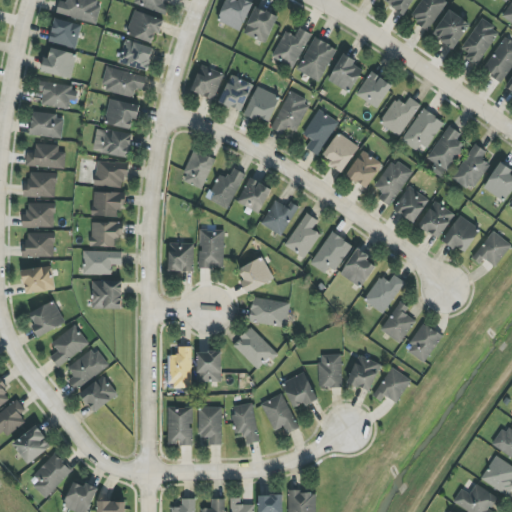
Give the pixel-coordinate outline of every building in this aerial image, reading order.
[(96,23),(100,0),(98,0),(68,0),(67,3),(59,1),(56,15),(96,23)] [(135,0),(134,3),(162,14),(167,0),(135,0)] [(241,31),(253,3),(246,0),(238,0),(238,1),(236,0),(226,0),(218,21),(241,31)] [(414,0),(383,0),(383,1),(405,15),(414,0)] [(447,2),(443,0),(421,0),(410,18),(428,30),(447,2)] [(511,1),(502,16),(511,23),(511,1)] [(266,44),(279,17),(256,7),(243,33),(266,44)] [(454,50),(471,25),(450,10),(432,34),(454,50)] [(162,19),(134,11),(127,36),(155,44),(162,19)] [(76,49),(82,25),(55,19),(49,43),(76,49)] [(468,53),(465,60),(479,67),(498,30),(479,20),(463,50),(468,53)] [(312,35),(300,28),(295,37),(286,31),(271,57),(293,69),(312,35)] [(297,70),(318,82),(337,50),(315,37),(297,70)] [(502,83),(511,67),(511,41),(505,37),(483,70),(502,83)] [(120,64),(148,71),(153,47),(124,41),(120,64)] [(77,54),(51,48),(49,59),(44,58),(41,72),(71,79),(77,54)] [(363,71),(355,66),(357,61),(343,54),(328,81),(351,93),(363,71)] [(213,100),(224,75),(202,65),(191,91),(213,100)] [(101,88),(134,98),(136,88),(143,90),(147,78),(107,67),(101,88)] [(393,86),(372,72),(356,94),(377,109),(393,86)] [(243,112),(252,83),(230,76),(221,105),(243,112)] [(76,102),(79,88),(38,82),(37,91),(43,92),(41,105),(68,110),(70,101),(76,102)] [(246,115),(270,123),(279,96),(255,88),(246,115)] [(283,134),(286,128),(298,132),(310,100),(287,91),(273,130),(283,134)] [(405,105),(396,99),(379,123),(399,137),(421,105),(410,97),(405,105)] [(139,105),(110,99),(104,124),(134,130),(139,105)] [(443,121),(421,109),(403,141),(426,153),(443,121)] [(318,156),(338,122),(318,110),(303,135),(311,139),(306,149),(318,156)] [(32,114),(31,136),(62,138),(63,115),(32,114)] [(435,165),(431,170),(442,178),(466,146),(457,139),(461,135),(450,126),(426,158),(435,165)] [(93,153),(130,158),(133,134),(96,129),(93,153)] [(359,146),(337,133),(324,156),(332,161),(330,166),(343,174),(359,146)] [(490,165),(483,160),(488,153),(474,144),(452,178),(473,192),(490,165)] [(26,168),(65,168),(65,152),(59,152),(59,145),(35,145),(35,152),(27,152),(26,168)] [(202,190),(216,160),(195,151),(181,180),(202,190)] [(366,189),(383,165),(363,151),(346,175),(366,189)] [(413,172),(394,159),(375,187),(382,193),(378,199),(390,207),(413,172)] [(95,186),(127,188),(128,163),(96,162),(95,186)] [(506,202),(511,191),(511,175),(510,175),(511,170),(511,168),(499,162),(484,189),(506,202)] [(228,179),(219,175),(207,199),(229,210),(245,174),(233,168),(228,179)] [(24,197),(56,198),(57,174),(30,172),(30,181),(24,181),(24,197)] [(238,203),(260,214),(272,189),(249,178),(238,203)] [(414,223),(429,199),(409,187),(394,211),(414,223)] [(126,207),(126,193),(93,192),(92,216),(121,217),(121,207),(126,207)] [(290,202),(288,207),(274,201),(262,226),(284,236),(298,206),(290,202)] [(455,214),(435,202),(419,227),(439,240),(455,214)] [(25,228),(55,228),(55,204),(25,204),(25,228)] [(307,258),(319,233),(313,230),(318,220),(304,213),(287,248),(307,258)] [(443,242),(466,254),(480,228),(457,216),(443,242)] [(123,247),(123,223),(92,222),(91,247),(123,247)] [(225,231),(199,231),(199,268),(224,269),(225,231)] [(480,264),(484,259),(495,268),(511,245),(492,231),(472,259),(480,264)] [(335,271),(353,246),(333,232),(310,264),(325,274),(330,268),(335,271)] [(25,258),(55,257),(55,233),(25,233),(25,258)] [(194,272),(194,244),(169,244),(169,272),(194,272)] [(369,256),(357,248),(341,275),(363,288),(376,266),(367,261),(369,256)] [(83,275),(112,276),(112,265),(122,265),(123,252),(83,251),(83,275)] [(244,281),(241,283),(246,293),(273,281),(263,258),(239,269),(244,281)] [(55,291),(53,267),(23,269),(26,293),(55,291)] [(383,314),(405,283),(394,275),(389,283),(381,277),(364,301),(383,314)] [(92,310),(123,309),(122,281),(92,282),(92,310)] [(249,322),(286,328),(290,304),(253,298),(249,322)] [(38,337),(65,326),(55,302),(28,313),(38,337)] [(409,308),(400,302),(381,330),(400,344),(416,321),(405,314),(409,308)] [(427,363),(443,335),(422,324),(406,352),(427,363)] [(88,346),(75,326),(51,343),(58,352),(51,357),(57,367),(88,346)] [(276,353),(251,327),(233,345),(258,371),(276,353)] [(169,355),(170,389),(193,389),(192,347),(178,347),(178,355),(169,355)] [(98,349),(68,366),(74,377),(69,380),(74,389),(109,368),(98,349)] [(197,353),(198,383),(223,382),(223,352),(197,353)] [(344,388),(343,355),(319,355),(320,388),(344,388)] [(371,392),(381,364),(358,356),(348,383),(371,392)] [(385,396),(398,404),(411,380),(390,368),(374,397),(382,402),(385,396)] [(318,399),(305,372),(282,383),(295,410),(318,399)] [(116,400),(106,378),(81,390),(91,412),(116,400)] [(262,403),(273,431),(285,427),(287,434),(298,430),(285,394),(262,403)] [(7,437),(26,422),(20,415),(26,411),(17,400),(0,413),(0,434),(3,433),(7,437)] [(245,444),(259,443),(255,404),(232,407),(235,434),(244,433),(245,444)] [(209,437),(209,446),(223,445),(222,407),(198,408),(199,437),(209,437)] [(169,446),(193,445),(193,408),(168,408),(169,446)] [(12,445),(28,465),(52,446),(36,426),(12,445)] [(511,431),(502,427),(492,449),(511,458),(511,431)] [(47,499),(73,471),(56,455),(30,483),(47,499)] [(511,486),(511,466),(496,456),(481,480),(506,496),(511,486)] [(86,483),(84,487),(73,482),(63,507),(74,511),(87,511),(98,488),(86,483)] [(492,511),(490,511),(498,497),(476,485),(470,494),(461,490),(453,503),(468,511),(492,511)] [(316,511),(317,493),(289,492),(288,511),(316,511)] [(258,496),(258,511),(282,511),(283,495),(258,496)] [(230,511),(254,511),(255,505),(240,505),(240,499),(231,498),(230,511)] [(171,508),(171,511),(195,511),(196,499),(181,499),(181,507),(171,508)] [(201,511),(225,511),(226,500),(212,499),(212,509),(202,509),(201,511)] [(97,511),(126,511),(126,502),(98,502),(97,511)]
